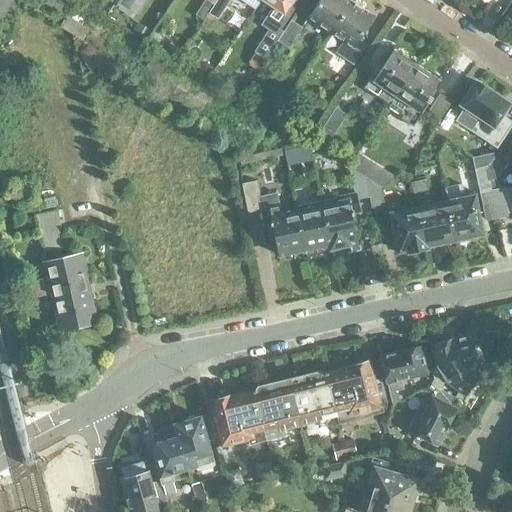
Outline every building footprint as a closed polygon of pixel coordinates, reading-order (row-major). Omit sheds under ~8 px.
[(3,0),(0,6),(43,31),(55,10),(36,0),(3,0)] [(230,0),(217,0),(213,6),(208,15),(217,21),(231,0),(230,0)] [(261,0),(241,0),(255,9),(261,0)] [(293,0),(263,0),(275,7),(269,17),(278,23),(293,0)] [(319,0),(308,17),(316,23),(331,32),(352,1),(349,0),(319,0)] [(375,16),(352,1),(331,32),(344,40),(336,51),(355,63),(363,51),(355,46),(375,16)] [(0,6),(0,33),(32,52),(43,31),(0,6)] [(133,22),(120,14),(115,22),(129,30),(133,22)] [(280,35),(276,41),(288,49),(302,27),(290,20),(280,35)] [(257,71),(276,41),(280,35),(269,28),(254,51),(254,52),(246,63),(248,65),(247,67),(254,72),(255,70),(257,71)] [(180,48),(168,40),(163,47),(175,55),(180,48)] [(395,99),(418,64),(395,49),(381,72),(373,67),(361,85),(388,103),(395,99)] [(414,127),(422,115),(429,104),(426,102),(441,80),(418,64),(395,99),(389,108),(403,117),(402,119),(414,127)] [(37,69),(1,76),(5,94),(40,86),(37,69)] [(167,78),(155,98),(194,122),(206,102),(214,107),(222,94),(200,81),(193,92),(167,78)] [(461,104),(464,107),(479,116),(470,130),(497,147),(511,124),(511,122),(502,115),(503,114),(507,107),(509,103),(476,81),(461,104)] [(40,86),(5,94),(8,110),(44,103),(40,86)] [(155,98),(142,118),(181,142),(194,122),(155,98)] [(44,103),(8,110),(12,126),(47,119),(44,103)] [(327,144),(346,115),(335,108),(316,137),(327,144)] [(142,118),(130,138),(169,162),(181,142),(142,118)] [(47,119),(12,126),(15,143),(55,135),(55,134),(50,135),(47,119)] [(55,135),(15,143),(19,160),(59,152),(55,135)] [(130,138),(117,159),(139,172),(132,184),(158,199),(165,186),(157,181),(169,162),(130,138)] [(486,171),(490,191),(498,190),(496,180),(498,179),(510,160),(499,153),(497,155),(496,155),(486,171)] [(355,154),(347,169),(350,170),(365,180),(378,188),(389,184),(393,178),(355,154)] [(482,168),(486,171),(496,155),(473,160),(475,170),(482,168)] [(490,191),(486,171),(482,168),(475,170),(481,194),(490,191)] [(324,206),(323,206),(331,243),(332,248),(348,245),(349,249),(360,247),(353,214),(361,213),(358,200),(369,198),(365,180),(350,170),(354,192),(338,196),(339,202),(324,206)] [(230,174),(222,176),(225,188),(233,186),(230,174)] [(222,176),(214,178),(217,189),(225,188),(222,176)] [(378,188),(365,180),(369,198),(370,204),(383,202),(381,189),(378,188)] [(426,180),(411,183),(413,194),(428,191),(426,180)] [(257,182),(244,185),(249,212),(261,209),(265,224),(272,223),(274,230),(279,254),(305,249),(297,207),(280,210),(279,205),(276,192),(259,195),(257,182)] [(448,202),(456,242),(471,239),(470,236),(483,234),(474,192),(464,194),(462,185),(446,188),(449,202),(448,202)] [(490,191),(496,218),(506,216),(501,189),(498,190),(490,191)] [(486,220),(496,218),(490,191),(481,194),(486,220)] [(191,201),(179,203),(181,211),(193,209),(191,201)] [(323,201),(297,207),(305,249),(331,243),(323,206),(324,206),(323,201)] [(423,208),(419,209),(427,245),(443,242),(444,244),(456,242),(448,202),(436,205),(435,201),(422,203),(423,208)] [(179,203),(167,206),(169,214),(181,211),(179,203)] [(427,245),(419,209),(405,212),(404,207),(392,209),(401,251),(410,249),(410,253),(428,249),(427,245)] [(156,208),(144,211),(146,218),(157,216),(156,208)] [(20,237),(42,232),(63,228),(59,209),(15,219),(20,237)] [(42,232),(42,234),(46,254),(67,249),(63,228),(42,232)] [(235,245),(213,249),(223,295),(247,290),(241,265),(253,262),(247,233),(233,235),(235,245)] [(213,249),(190,254),(199,300),(223,295),(213,249)] [(190,254),(166,259),(176,304),(199,300),(190,254)] [(96,321),(88,288),(81,255),(47,263),(51,279),(23,285),(27,299),(54,292),(63,329),(96,321)] [(166,259),(137,265),(143,292),(148,291),(152,309),(176,304),(166,259)] [(433,380),(485,347),(481,339),(477,342),(473,335),(431,345),(437,367),(431,368),(433,380)] [(388,388),(392,404),(400,402),(397,391),(403,389),(400,379),(425,373),(419,347),(380,357),(388,388)] [(433,380),(441,386),(445,380),(464,395),(490,362),(486,356),(489,354),(485,347),(433,380)] [(353,366),(324,373),(337,422),(381,412),(381,411),(384,410),(383,404),(386,403),(381,385),(374,387),(368,362),(363,364),(361,362),(354,363),(353,366)] [(312,376),(290,381),(300,424),(319,420),(321,426),(337,422),(324,373),(322,374),(320,372),(313,373),(312,376)] [(433,399),(439,390),(441,386),(433,380),(428,388),(434,392),(431,397),(433,399)] [(300,424),(290,381),(267,387),(265,385),(258,387),(257,390),(251,391),(263,441),(283,436),(282,429),(300,424)] [(439,390),(433,399),(449,407),(454,398),(439,390)] [(263,441),(251,391),(226,397),(224,395),(217,397),(214,400),(211,401),(222,445),(247,439),(250,445),(263,441)] [(435,446),(454,411),(449,407),(433,399),(431,397),(412,432),(435,446)] [(176,432),(187,470),(196,467),(197,470),(201,471),(213,468),(215,465),(211,452),(212,452),(202,416),(174,424),(176,432)] [(189,476),(187,470),(176,432),(165,436),(162,441),(156,443),(152,450),(161,481),(155,482),(159,496),(163,511),(172,508),(168,494),(176,491),(174,481),(189,476)] [(347,458),(347,459),(348,460),(358,458),(353,439),(343,441),(347,458)] [(347,458),(347,459),(347,458),(343,441),(332,444),(336,460),(347,458)] [(295,475),(310,471),(307,459),(292,463),(295,475)] [(386,473),(388,464),(372,459),(370,468),(366,467),(364,472),(361,471),(360,474),(354,472),(352,480),(371,486),(367,498),(408,511),(416,483),(386,473)] [(255,463),(259,479),(272,476),(268,460),(255,463)] [(325,481),(349,475),(345,461),(321,467),(325,481)] [(122,479),(129,504),(159,496),(155,482),(153,483),(150,471),(146,472),(143,462),(123,468),(126,478),(122,479)] [(231,489),(245,485),(240,468),(226,472),(231,489)] [(198,504),(208,501),(202,481),(192,484),(198,504)] [(159,496),(129,504),(131,511),(161,511),(163,511),(159,496)] [(407,511),(408,511),(367,498),(362,511),(359,511),(347,508),(345,511),(407,511)]
